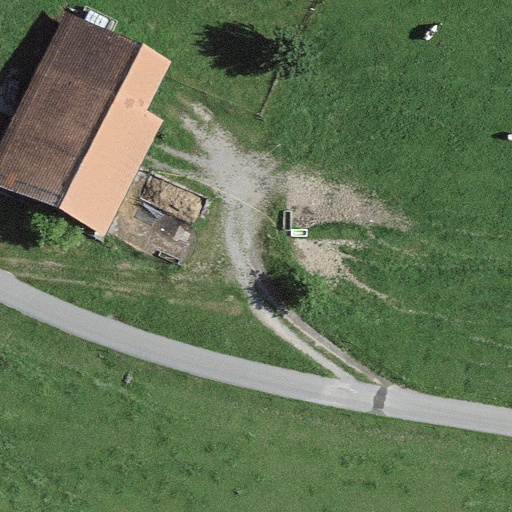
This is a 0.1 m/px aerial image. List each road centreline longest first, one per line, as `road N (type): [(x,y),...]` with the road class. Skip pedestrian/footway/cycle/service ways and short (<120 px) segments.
road 1 (residential): [(511,423),(286,388),(130,343),(0,283)]
road 2 (track): [(181,112),(221,151),(240,198),(243,255),(320,346),(390,403)]
